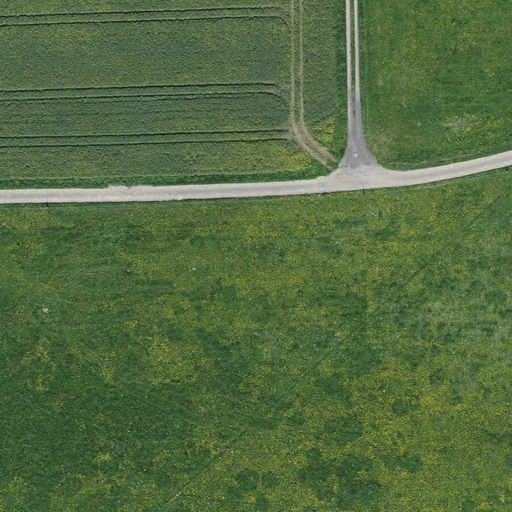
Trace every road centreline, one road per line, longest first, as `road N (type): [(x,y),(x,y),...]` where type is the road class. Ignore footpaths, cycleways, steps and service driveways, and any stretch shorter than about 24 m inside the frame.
road 1 (track): [(0,192),(440,176),(511,154)]
road 2 (track): [(353,0),(358,179)]
